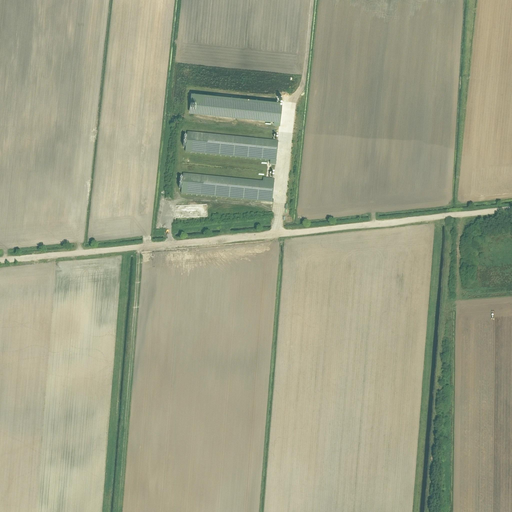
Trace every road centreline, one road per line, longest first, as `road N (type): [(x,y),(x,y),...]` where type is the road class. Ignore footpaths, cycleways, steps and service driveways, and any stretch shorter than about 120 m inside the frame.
road 1 (unclassified): [(511,210),(0,260)]
road 2 (track): [(284,150),(299,115),(310,0)]
